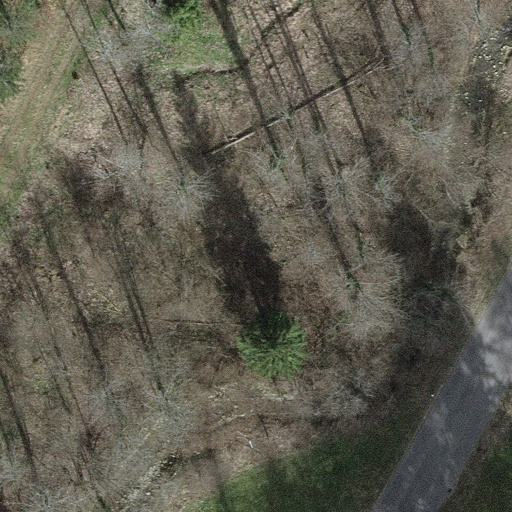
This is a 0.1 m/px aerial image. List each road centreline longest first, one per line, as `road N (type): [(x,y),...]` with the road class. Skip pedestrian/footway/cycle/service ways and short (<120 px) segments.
road 1 (secondary): [(511,320),(400,511)]
road 2 (track): [(0,170),(82,0)]
